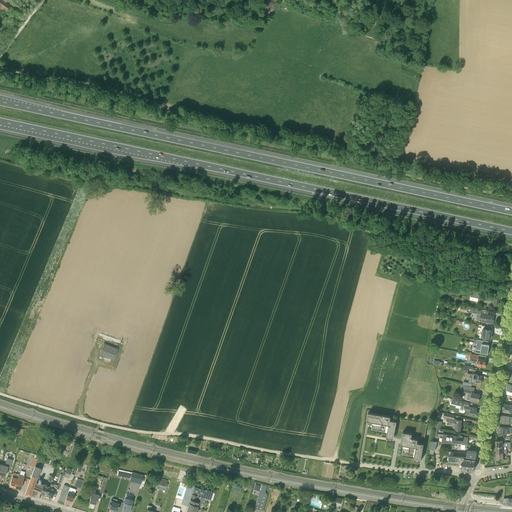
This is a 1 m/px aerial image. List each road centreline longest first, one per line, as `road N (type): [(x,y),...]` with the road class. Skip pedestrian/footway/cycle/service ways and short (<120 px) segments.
road 1 (motorway): [(0,121),(511,233)]
road 2 (motorway): [(511,210),(0,101)]
road 3 (track): [(355,464),(102,424),(0,393)]
road 4 (residential): [(477,473),(511,313)]
